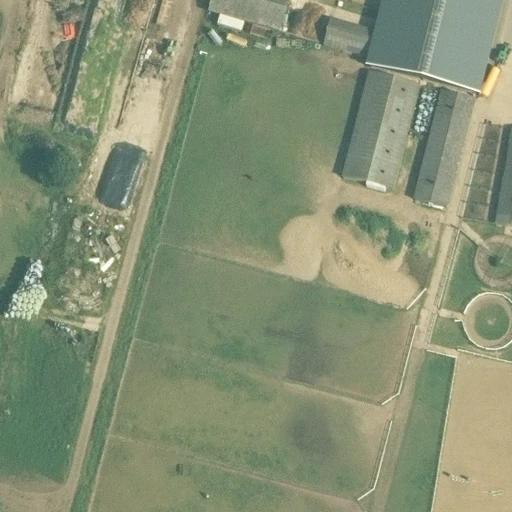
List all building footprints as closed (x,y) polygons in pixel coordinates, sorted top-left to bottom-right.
[(198,0),(197,9),(275,29),(282,0),(198,0)] [(408,43),(419,0),(389,0),(391,0),(381,36),(408,43)] [(156,24),(156,34),(173,34),(174,9),(119,7),(118,23),(156,24)] [(377,43),(331,30),(324,52),(370,66),(377,43)] [(394,193),(420,87),(368,74),(341,180),(394,193)] [(448,211),(476,101),(441,92),(413,202),(448,211)] [(511,130),(494,225),(511,228),(511,130)]
